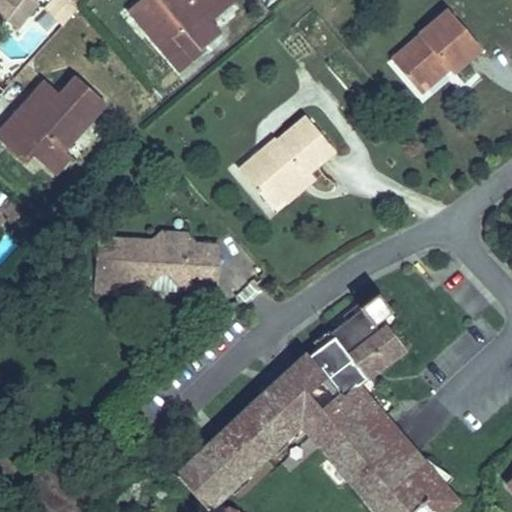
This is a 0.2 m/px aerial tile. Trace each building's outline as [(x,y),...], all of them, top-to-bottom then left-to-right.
[(0,0),(0,20),(3,23),(6,19),(18,29),(38,3),(34,0),(0,0)] [(141,0),(135,5),(155,28),(149,33),(177,66),(187,57),(190,61),(203,50),(200,47),(218,32),(209,20),(227,5),(222,0),(141,0)] [(130,10),(149,33),(155,28),(135,5),(130,10)] [(391,59),(415,87),(443,63),(448,69),(452,73),(481,48),(448,10),(391,59)] [(180,69),(190,61),(187,57),(177,66),(180,69)] [(443,63),(415,87),(420,93),(448,69),(443,63)] [(31,110),(24,104),(0,130),(0,140),(24,162),(32,154),(55,175),(71,157),(64,150),(106,103),(77,77),(60,95),(45,81),(30,97),(43,108),(32,121),(26,116),(31,110)] [(30,97),(24,104),(31,110),(26,116),(32,121),(43,108),(30,97)] [(271,208),(283,198),(297,186),(291,178),(304,167),(309,172),(334,151),(305,117),(277,140),(282,146),(273,154),(267,146),(239,170),(271,208)] [(282,146),(277,140),(276,138),(267,146),(273,154),(282,146)] [(297,186),(283,198),(287,203),(315,179),(309,172),(304,167),(291,178),(297,186)] [(0,206),(4,210),(11,203),(6,199),(0,206)] [(11,203),(4,210),(4,211),(23,229),(26,225),(35,233),(39,228),(11,203)] [(115,292),(116,287),(117,280),(149,283),(162,272),(170,273),(187,293),(199,307),(214,294),(216,270),(196,245),(187,235),(163,233),(153,241),(101,237),(96,291),(115,292)] [(196,245),(216,270),(218,247),(196,245)] [(117,280),(116,287),(187,293),(170,273),(162,272),(149,283),(117,280)] [(377,294),(359,307),(359,308),(360,309),(346,320),(330,332),(329,333),(333,338),(318,349),(306,358),(304,357),(295,365),(281,379),(176,476),(207,509),(300,422),(348,478),(377,511),(444,511),(457,502),(445,487),(422,462),(415,454),(408,461),(386,445),(396,437),(388,429),(391,426),(357,385),(405,349),(387,326),(379,332),(374,325),(391,312),(377,294)] [(359,308),(359,307),(357,304),(343,316),(346,320),(360,309),(359,308)] [(329,333),(330,332),(329,330),(313,342),(318,349),(333,338),(329,333)] [(396,437),(386,445),(408,461),(415,454),(391,426),(388,429),(396,437)] [(284,437),(270,450),(275,456),(289,443),(284,437)] [(422,462),(445,487),(452,478),(425,458),(422,462)] [(344,481),(348,478),(333,461),(330,464),(344,481)] [(244,475),(228,489),(233,495),(249,480),(244,475)]
